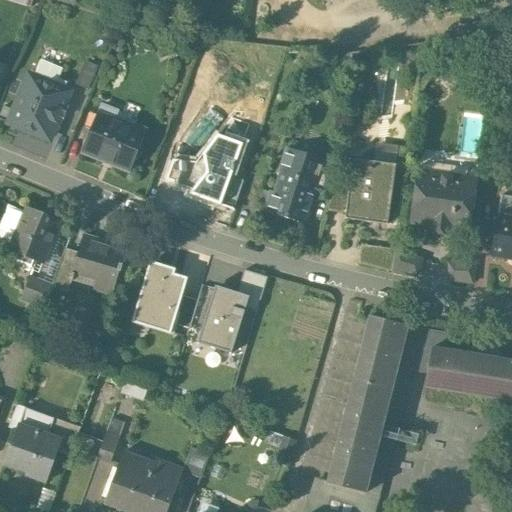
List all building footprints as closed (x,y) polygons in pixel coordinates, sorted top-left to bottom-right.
[(75,0),(43,0),(75,10),(74,7),(75,0)] [(96,68),(85,64),(76,85),(87,90),(96,68)] [(66,94),(30,79),(11,126),(48,140),(54,125),(56,126),(63,110),(60,109),(66,94)] [(144,132),(97,113),(82,152),(128,171),(144,132)] [(209,143),(202,135),(175,161),(169,181),(224,203),(248,123),(230,119),(209,143)] [(325,162),(286,149),(279,172),(281,172),(274,194),(270,193),(264,212),(303,224),(313,195),(317,197),(329,201),(335,179),(323,176),(327,163),(325,163),(325,162)] [(353,160),(349,190),(345,214),(345,219),(387,225),(395,165),(353,160)] [(474,181),(419,173),(413,222),(430,225),(430,231),(448,234),(449,227),(468,229),(474,181)] [(349,190),(332,188),(326,211),(345,214),(349,190)] [(511,199),(502,198),(502,196),(500,196),(490,256),(511,259),(511,199)] [(23,214),(8,207),(0,226),(0,230),(14,236),(23,214)] [(58,223),(25,209),(23,214),(14,236),(8,250),(15,252),(35,261),(42,263),(58,223)] [(125,250),(81,238),(77,253),(69,281),(71,281),(113,292),(118,274),(125,250)] [(392,272),(395,250),(360,245),(358,264),(392,272)] [(65,249),(52,286),(52,288),(67,293),(71,281),(69,281),(77,253),(65,249)] [(422,259),(398,249),(395,271),(416,274),(422,259)] [(35,261),(15,252),(11,261),(13,265),(29,271),(32,270),(35,261)] [(475,261),(448,263),(449,280),(472,283),(475,261)] [(175,270),(149,262),(131,323),(170,335),(171,333),(173,334),(176,325),(180,313),(177,312),(182,296),(187,279),(173,275),(175,270)] [(244,270),(237,293),(249,297),(245,308),(256,312),(267,278),(244,270)] [(52,286),(39,281),(31,303),(44,308),(52,286)] [(231,354),(245,308),(249,297),(237,293),(215,286),(201,328),(215,333),(210,348),(231,354)] [(197,301),(182,296),(177,312),(180,313),(176,325),(188,329),(197,301)] [(320,319),(272,305),(267,323),(260,345),(263,346),(278,350),(308,358),(320,319)] [(429,350),(402,344),(407,329),(407,328),(367,317),(353,367),(355,368),(351,381),(350,381),(323,482),(313,480),(303,511),(370,511),(408,370),(426,372),(429,350)] [(267,323),(254,319),(247,341),(260,345),(267,323)] [(445,334),(407,329),(402,344),(429,350),(430,347),(443,349),(445,334)] [(278,350),(263,346),(260,357),(275,361),(278,350)] [(511,360),(443,349),(430,347),(429,350),(426,372),(423,390),(427,390),(427,388),(437,390),(437,392),(511,403),(511,360)] [(52,419),(26,409),(26,408),(24,408),(18,425),(3,465),(5,466),(7,461),(28,469),(25,476),(45,483),(57,451),(70,456),(80,428),(52,418),(52,419)] [(106,433),(96,458),(110,463),(119,437),(106,433)] [(296,441),(283,436),(275,462),(288,467),(296,441)] [(202,474),(207,453),(188,448),(183,470),(202,474)] [(148,476),(119,465),(104,504),(125,511),(166,511),(181,472),(153,462),(148,476)]
